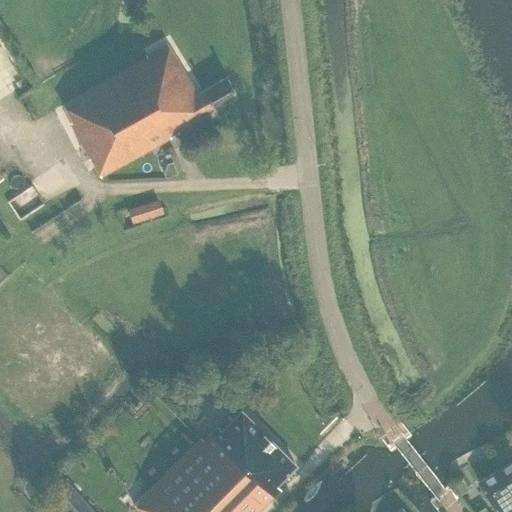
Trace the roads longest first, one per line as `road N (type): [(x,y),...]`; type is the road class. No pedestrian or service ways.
road 1 (unclassified): [(395,438),(348,362),(328,304),(290,0)]
road 2 (unknown): [(363,391),(272,511)]
